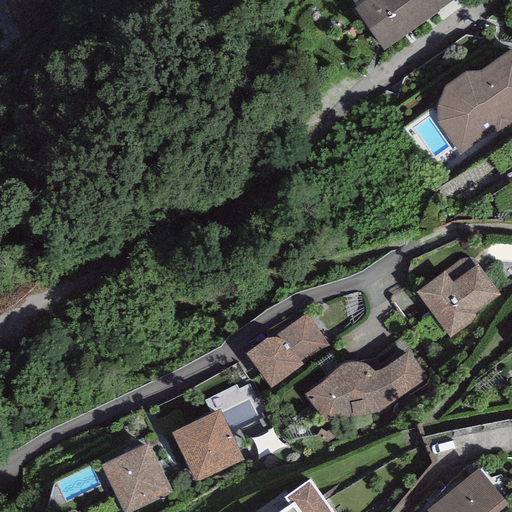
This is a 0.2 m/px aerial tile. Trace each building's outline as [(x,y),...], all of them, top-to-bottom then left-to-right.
[(14,0),(3,9),(24,35),(68,0),(14,0)] [(365,0),(354,8),(384,51),(439,11),(438,10),(431,0),(365,0)] [(431,0),(438,10),(451,0),(431,0)] [(511,117),(511,48),(479,71),(465,72),(446,84),(439,96),(436,107),(436,121),(462,159),(511,126),(511,118),(511,117)] [(474,315),(500,295),(478,265),(475,262),(472,259),(469,258),(464,258),(417,293),(450,338),(477,317),(474,315)] [(266,338),(246,355),(269,388),(303,365),(302,363),(327,345),(305,314),(274,337),(266,338)] [(323,382),(305,395),(326,422),(378,413),(428,378),(408,351),(384,369),(376,371),(368,366),(357,362),(348,363),(340,365),(331,373),(323,382)] [(243,459),(218,409),(170,433),(195,483),(243,459)] [(149,444),(100,466),(121,511),(127,511),(171,492),(149,444)] [(499,511),(508,505),(478,468),(426,511),(427,511),(499,511)] [(332,511),(310,481),(284,499),(288,505),(277,511),(332,511)]
